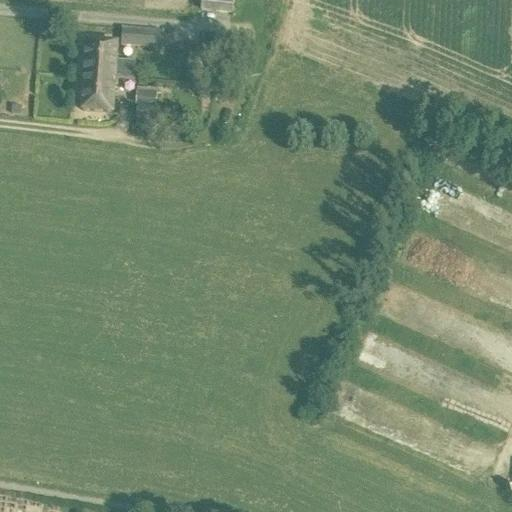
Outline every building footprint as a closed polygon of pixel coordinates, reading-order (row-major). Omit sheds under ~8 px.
[(231,16),(232,0),(201,0),(200,12),(231,16)] [(161,50),(162,31),(122,28),(121,47),(161,50)] [(115,79),(115,80),(134,81),(136,63),(116,61),(117,45),(87,43),(85,77),(115,79)] [(113,114),(115,80),(115,79),(85,77),(82,112),(113,114)] [(155,129),(157,90),(137,89),(134,127),(155,129)] [(401,323),(429,321),(427,292),(399,294),(401,323)]
